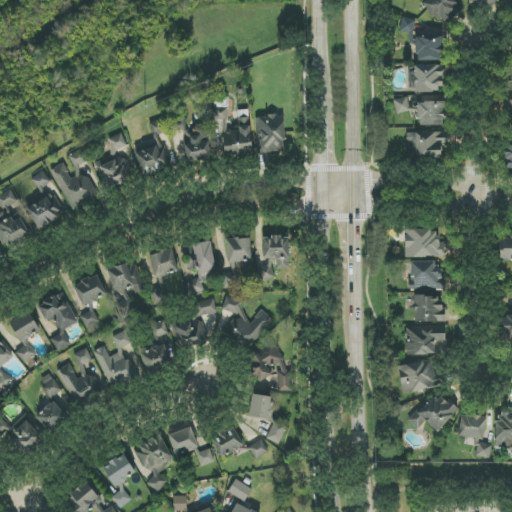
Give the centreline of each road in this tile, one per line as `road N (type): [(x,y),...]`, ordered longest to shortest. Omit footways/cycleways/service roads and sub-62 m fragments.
road 1 (residential): [(476,195),(435,182),(323,182),(215,190),(144,213)]
road 2 (residential): [(485,373),(477,358),(480,38)]
road 3 (residential): [(142,214),(447,204),(476,195)]
road 4 (secondary): [(323,205),(333,511)]
road 5 (residential): [(210,385),(103,423),(55,457),(12,511)]
road 6 (secondary): [(373,511),(358,304)]
road 7 (secondary): [(354,182),(352,0)]
road 8 (residential): [(144,213),(57,245),(0,278)]
road 9 (secondary): [(358,304),(354,182)]
